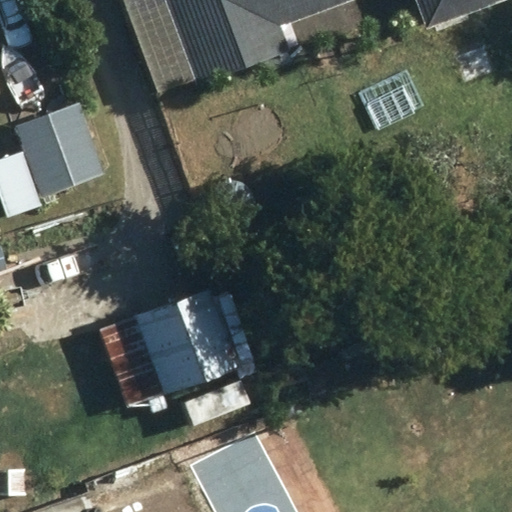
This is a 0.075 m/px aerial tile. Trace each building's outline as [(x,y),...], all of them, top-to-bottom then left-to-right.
[(490,0),(121,0),(124,8),(145,0),(161,0),(192,81),(293,43),(285,21),(341,0),(413,0),(423,26),(490,0)] [(368,19),(372,33),(388,29),(384,15),(368,19)] [(0,156),(0,212),(6,228),(46,213),(40,198),(97,177),(71,107),(12,129),(19,149),(0,156)] [(511,266),(474,278),(483,306),(511,297),(511,266)] [(95,326),(124,404),(247,357),(236,329),(222,334),(203,284),(95,326)] [(299,511),(255,431),(193,465),(219,511),(299,511)]
